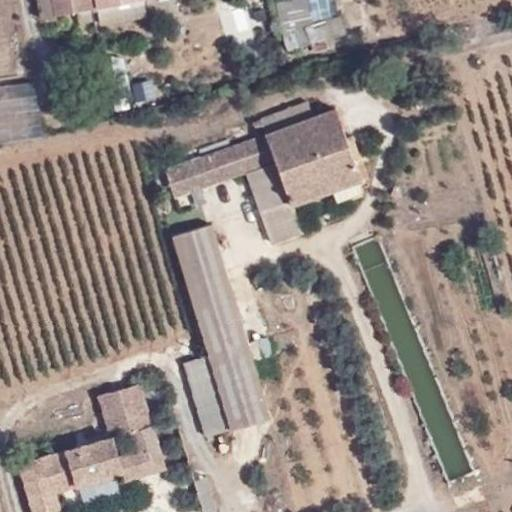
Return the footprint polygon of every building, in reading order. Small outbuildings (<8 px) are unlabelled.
[(13,0),(0,0),(0,75),(25,72),(13,0)] [(54,0),(56,13),(92,8),(91,0),(54,0)] [(101,23),(148,14),(145,0),(132,0),(98,6),(101,23)] [(317,38),(307,0),(280,0),(290,46),(317,38)] [(0,82),(0,143),(42,139),(31,79),(0,82)] [(256,132),(264,129),(313,112),(309,100),(251,119),(256,132)] [(358,176),(332,106),(313,112),(264,129),(276,159),(294,201),(331,187),(356,177),(358,176)] [(201,200),(197,188),(251,169),(276,159),(264,129),(256,132),(166,162),(178,196),(187,194),(190,204),(201,200)] [(304,232),(294,201),(276,159),(251,169),(255,175),(266,171),(269,176),(262,180),(282,238),(304,232)] [(336,201),(359,193),(356,177),(331,187),(336,201)] [(212,226),(178,237),(194,288),(229,278),(212,226)] [(236,426),(273,414),(229,278),(194,288),(236,426)] [(98,392),(110,431),(19,458),(35,511),(59,511),(65,510),(58,488),(125,468),(128,476),(167,465),(142,379),(98,392)]
